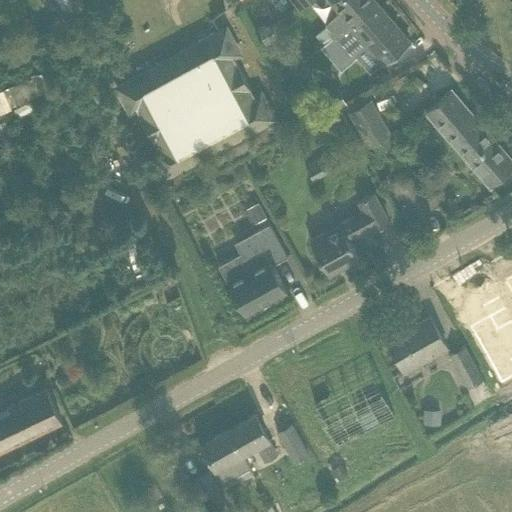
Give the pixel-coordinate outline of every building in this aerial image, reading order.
[(57,0),(65,15),(85,5),(82,0),(57,0)] [(374,0),(290,0),(297,8),(307,0),(326,0),(337,12),(325,23),(326,24),(314,34),(324,45),(332,38),(330,36),(374,0)] [(375,0),(374,0),(330,36),(332,38),(324,45),(341,65),(349,57),(364,44),(382,64),(410,40),(375,0)] [(147,149),(163,178),(276,118),(261,88),(253,93),(233,58),(242,53),(226,24),(112,85),(128,114),(136,110),(155,145),(147,149)] [(258,31),(265,45),(277,39),(270,25),(258,31)] [(300,104),(310,122),(347,102),(337,84),(300,104)] [(425,111),(490,186),(511,166),(511,158),(451,88),(425,111)] [(372,99),(349,111),(367,146),(390,133),(372,99)] [(304,162),(313,178),(333,167),(325,152),(304,162)] [(411,182),(394,194),(413,220),(430,207),(411,182)] [(355,201),(360,211),(309,238),(329,275),(359,258),(348,239),(372,226),(373,229),(389,220),(373,191),(355,201)] [(266,216),(258,201),(246,207),(255,222),(266,216)] [(272,263),(287,255),(269,222),(253,231),(258,242),(218,264),(245,314),(287,290),(272,263)] [(511,268),(501,275),(511,294),(511,268)] [(488,311),(469,322),(501,378),(511,371),(511,356),(511,355),(511,354),(511,320),(509,315),(496,323),(488,311)] [(387,339),(405,371),(447,347),(429,316),(387,339)] [(449,352),(466,386),(482,378),(465,344),(449,352)] [(331,446),(393,417),(372,371),(309,400),(331,446)] [(0,449),(61,420),(53,402),(46,388),(8,406),(9,407),(0,410),(0,449)] [(423,408),(423,426),(441,425),(441,408),(423,408)] [(255,414),(226,430),(240,453),(242,452),(255,445),(264,460),(277,452),(268,436),(267,436),(255,414)] [(276,430),(294,462),(309,453),(291,422),(276,430)] [(240,453),(226,430),(202,443),(215,467),(224,481),(250,467),(242,452),(240,453)] [(329,471),(336,480),(347,471),(340,462),(329,471)] [(192,478),(210,509),(225,500),(208,469),(192,478)]
